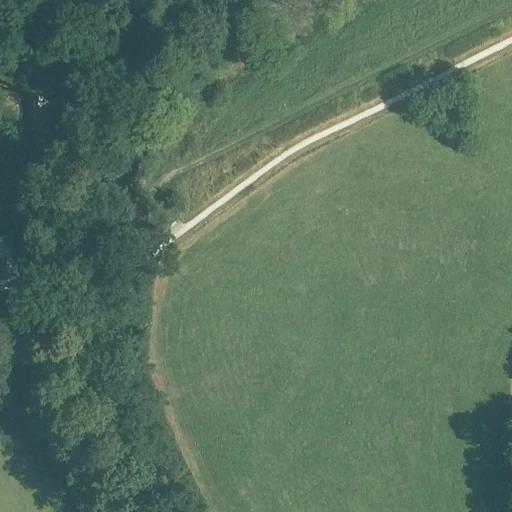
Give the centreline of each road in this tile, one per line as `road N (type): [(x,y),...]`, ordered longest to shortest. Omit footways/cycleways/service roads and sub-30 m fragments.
road 1 (unclassified): [(150,511),(81,333),(69,0)]
road 2 (track): [(327,0),(225,71),(169,158),(96,310)]
road 3 (track): [(511,7),(158,181)]
road 4 (track): [(179,511),(101,348),(96,310)]
